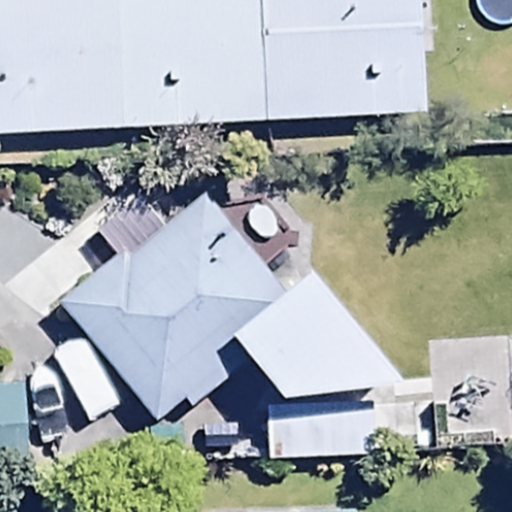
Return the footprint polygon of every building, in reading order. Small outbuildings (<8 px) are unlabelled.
[(0,0),(0,143),(422,128),(417,0),(0,0)] [(213,360),(281,310),(200,208),(163,237),(137,205),(94,240),(116,265),(56,314),(152,431),(181,407),(187,415),(229,380),(213,360)] [(398,392),(316,285),(232,352),(282,415),(398,392)] [(511,443),(510,350),(430,352),(432,448),(511,446),(511,443)] [(22,391),(0,391),(0,481),(26,480),(22,391)] [(373,416),(264,421),(266,472),(375,467),(373,416)]
